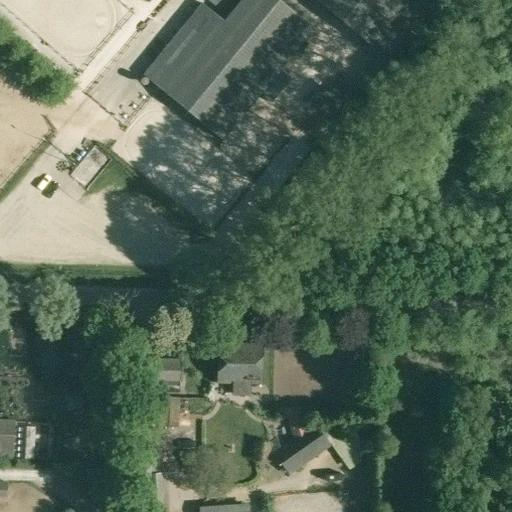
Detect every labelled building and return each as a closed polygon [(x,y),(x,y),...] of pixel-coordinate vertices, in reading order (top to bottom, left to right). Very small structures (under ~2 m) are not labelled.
[(312,28),(277,0),(241,0),(224,22),(202,4),(143,76),(221,140),(312,28)] [(205,0),(224,15),(237,0),(205,0)] [(314,0),(388,62),(440,0),(314,0)] [(155,49),(172,32),(165,25),(148,42),(155,49)] [(320,86),(308,101),(337,124),(349,109),(330,93),(320,86)] [(0,288),(23,287),(22,275),(0,275),(0,288)] [(264,384),(265,345),(220,344),(219,383),(264,384)] [(179,393),(180,360),(154,359),(155,392),(179,393)] [(179,397),(158,397),(157,426),(178,427),(179,397)] [(304,407),(278,407),(278,419),(304,419),(304,407)] [(0,418),(0,459),(13,460),(15,419),(0,418)] [(271,451),(288,476),(330,447),(312,422),(271,451)] [(253,459),(266,461),(269,444),(256,442),(253,459)] [(168,511),(166,472),(156,473),(155,448),(130,449),(132,477),(144,477),(146,511),(168,511)] [(279,485),(279,499),(336,495),(335,481),(279,485)] [(203,511),(254,511),(254,496),(203,498),(203,511)]
